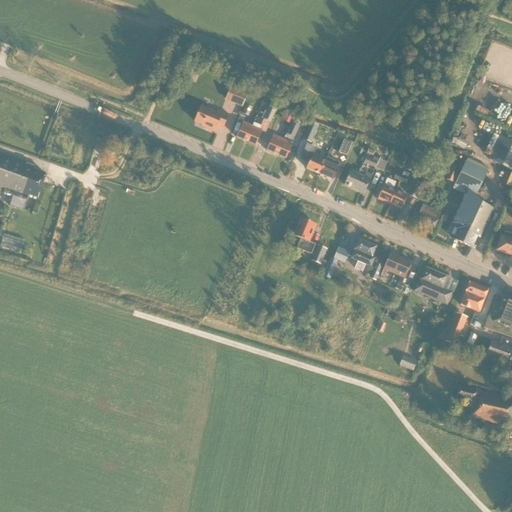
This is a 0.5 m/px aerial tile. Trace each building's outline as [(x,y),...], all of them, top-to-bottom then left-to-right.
[(230,87),(225,100),(242,107),(247,94),(230,87)] [(246,106),(243,113),(248,115),(251,108),(246,106)] [(269,106),(264,119),(271,122),(276,109),(269,106)] [(196,117),(195,122),(202,125),(202,126),(214,132),(217,125),(223,127),(228,115),(218,111),(217,114),(201,107),(199,111),(198,111),(196,112),(195,115),(195,117),(196,117)] [(236,137),(246,141),(253,126),(243,122),(236,137)] [(309,122),(303,139),(311,143),(319,126),(309,122)] [(252,127),(246,141),(255,146),(262,130),(261,130),(259,129),(261,126),(254,123),(253,126),(252,127)] [(276,155),(283,139),(273,135),(266,150),(276,155)] [(511,170),(511,142),(500,137),(490,161),(511,170)] [(292,144),(283,139),(276,155),(286,159),(292,144)] [(352,143),(343,140),(338,152),(347,155),(352,143)] [(306,169),(320,174),(325,162),(321,160),(323,156),(314,152),(316,148),(307,144),(300,160),(308,163),(306,169)] [(0,152),(0,189),(4,191),(4,193),(16,197),(27,200),(29,195),(38,198),(46,174),(33,169),(34,166),(27,164),(28,163),(0,152)] [(404,168),(408,158),(403,156),(399,165),(404,168)] [(379,158),(378,161),(367,157),(364,164),(383,172),(387,162),(379,158)] [(411,158),(406,169),(411,172),(416,160),(411,158)] [(475,199),(476,196),(489,168),(468,158),(465,165),(458,179),(455,186),(453,189),(475,199)] [(329,163),(325,162),(320,174),(333,180),(340,164),(331,160),(329,163)] [(453,182),(459,169),(452,166),(453,164),(448,162),(446,167),(451,169),(446,179),(453,182)] [(364,194),(372,175),(366,173),(366,172),(360,170),(358,174),(350,171),(344,185),(364,194)] [(406,184),(408,178),(410,174),(404,171),(402,175),(400,181),(406,184)] [(400,181),(402,175),(396,173),(394,179),(400,181)] [(378,199),(389,205),(396,190),(393,189),(396,184),(387,180),(384,186),(384,185),(378,199)] [(417,199),(423,184),(416,181),(409,196),(417,199)] [(396,190),(389,205),(401,210),(407,195),(396,190)] [(481,238),(494,209),(468,197),(456,224),(460,226),(453,239),(472,248),(477,237),(481,238)] [(433,230),(441,213),(423,205),(415,222),(433,230)] [(311,254),(315,244),(309,242),(316,225),(301,218),(293,236),(301,239),(297,248),(311,254)] [(511,240),(511,235),(511,233),(505,232),(503,237),(501,237),(497,250),(511,255),(511,240)] [(351,258),(358,261),(355,268),(362,272),(366,265),(371,267),(375,258),(372,257),(376,247),(359,239),(354,250),(351,258)] [(321,265),(327,249),(317,245),(311,260),(321,265)] [(338,248),(334,259),(338,261),(345,263),(350,252),(338,248)] [(387,271),(394,274),(401,257),(391,253),(384,269),(381,275),(385,277),(387,271)] [(412,262),(401,257),(394,274),(401,277),(399,283),(402,284),(405,278),(412,262)] [(382,266),(376,263),(370,278),(376,281),(382,266)] [(323,275),(330,278),(334,269),(327,266),(323,275)] [(447,305),(451,295),(442,289),(447,277),(426,268),(421,280),(419,278),(414,291),(447,305)] [(479,312),(488,289),(469,282),(460,305),(479,312)] [(511,338),(511,294),(504,292),(502,297),(496,295),(484,328),(511,338)] [(456,345),(460,336),(466,319),(455,315),(445,341),(456,345)] [(478,336),(482,326),(475,323),(471,333),(466,343),(465,343),(463,350),(469,352),(470,349),(472,350),(474,346),(472,346),(477,336),(478,336)] [(511,339),(502,336),(500,343),(492,340),(486,356),(506,363),(511,347),(511,339)] [(417,361),(404,356),(400,366),(413,372),(417,361)] [(509,427),(511,417),(511,398),(482,391),(482,392),(459,386),(456,398),(474,403),(471,417),(509,427)]
